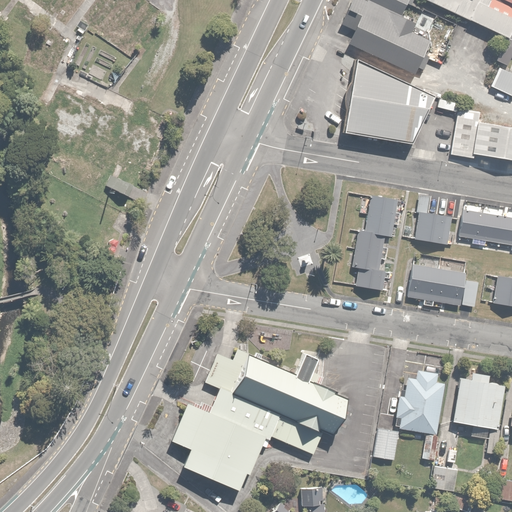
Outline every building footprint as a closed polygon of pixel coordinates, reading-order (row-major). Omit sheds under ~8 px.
[(33,0),(48,11),(56,0),(33,0)] [(139,0),(102,0),(85,26),(125,53),(155,11),(139,0)] [(366,0),(367,0),(365,0),(353,0),(335,41),(413,76),(434,30),(401,16),(408,0),(366,0)] [(26,63),(57,71),(65,39),(35,31),(26,63)] [(357,61),(344,131),(406,141),(434,96),(357,61)] [(92,63),(88,71),(102,78),(106,70),(92,63)] [(511,92),(511,72),(498,65),(489,83),(511,95),(511,92)] [(160,126),(62,78),(43,117),(58,124),(50,140),(110,170),(118,154),(141,165),(160,126)] [(438,96),(435,106),(454,111),(457,100),(438,96)] [(481,115),(458,111),(452,151),(511,160),(511,125),(481,120),(481,115)] [(110,174),(105,184),(127,194),(132,184),(110,174)] [(397,197),(370,193),(365,229),(356,228),(351,265),(359,266),(356,285),(380,288),(382,276),(390,277),(391,271),(378,269),(379,258),(387,259),(389,246),(380,245),(382,234),(395,236),(396,223),(399,223),(400,213),(395,212),(397,197)] [(428,195),(419,193),(415,210),(418,211),(413,237),(446,243),(451,216),(425,211),(428,195)] [(511,216),(462,208),(457,234),(471,236),(470,242),(487,245),(488,240),(510,243),(509,248),(511,248),(511,216)] [(412,258),(412,263),(407,295),(423,298),(422,304),(433,306),(434,300),(472,306),(476,281),(463,279),(464,271),(434,266),(435,262),(412,258)] [(511,276),(497,274),(493,301),(511,304),(511,276)] [(272,411),(330,436),(347,398),(249,355),(232,393),(272,411)] [(394,427),(425,430),(422,457),(435,458),(440,409),(443,381),(437,380),(438,373),(430,372),(431,366),(423,365),(422,369),(417,369),(416,377),(408,376),(406,394),(398,393),(394,427)] [(451,418),(458,420),(456,429),(469,432),(469,434),(488,439),(485,451),(494,453),(500,426),(498,426),(507,384),(487,380),(489,373),(472,369),(470,379),(460,377),(451,418)] [(171,440),(189,448),(181,464),(237,489),(272,411),(232,393),(221,388),(210,410),(188,400),(171,440)] [(398,430),(376,427),(372,455),(394,458),(398,430)] [(458,468),(432,464),(429,486),(455,490),(458,468)] [(299,511),(298,511),(281,498),(270,511),(311,511),(304,506),(299,511)]
